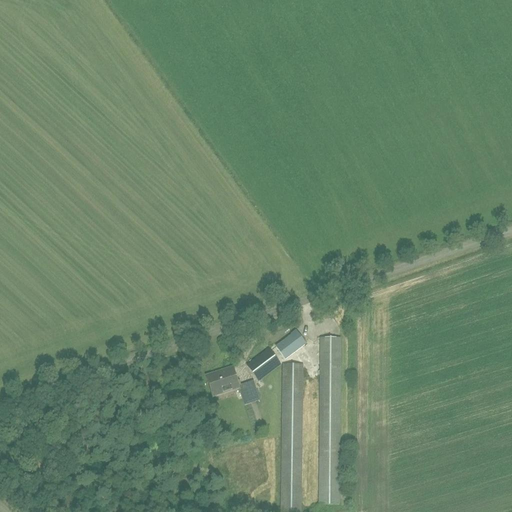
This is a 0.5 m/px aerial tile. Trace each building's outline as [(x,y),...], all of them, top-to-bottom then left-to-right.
[(275,347),(285,360),(304,346),(295,333),(275,347)] [(338,506),(339,339),(319,339),(318,506),(338,506)] [(258,382),(279,366),(267,351),(246,366),(258,382)] [(300,511),(302,366),(282,366),(280,511),(300,511)] [(238,387),(232,369),(218,374),(217,373),(206,377),(213,396),(238,388),(244,405),(250,404),(259,431),(264,430),(255,402),(259,401),(252,383),(238,387)]
